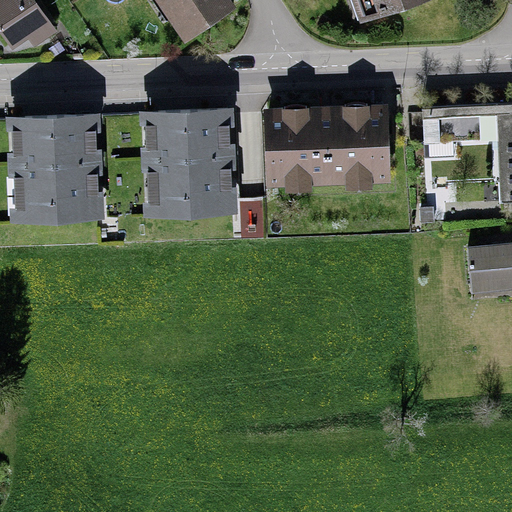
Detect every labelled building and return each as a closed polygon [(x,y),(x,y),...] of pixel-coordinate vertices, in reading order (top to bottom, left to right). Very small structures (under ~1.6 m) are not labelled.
[(38,0),(0,0),(0,25),(15,50),(55,25),(38,0)] [(229,0),(164,0),(191,44),(239,16),(229,0)] [(359,0),(366,20),(423,0),(359,0)] [(511,104),(421,108),(422,143),(503,141),(505,205),(511,204),(511,104)] [(233,206),(230,105),(154,108),(157,209),(233,206)] [(391,105),(268,108),(270,189),(393,186),(391,105)] [(99,210),(95,112),(18,115),(23,213),(99,210)] [(511,244),(470,247),(473,295),(511,291),(511,244)] [(441,487),(428,472),(404,492),(417,507),(441,487)]
